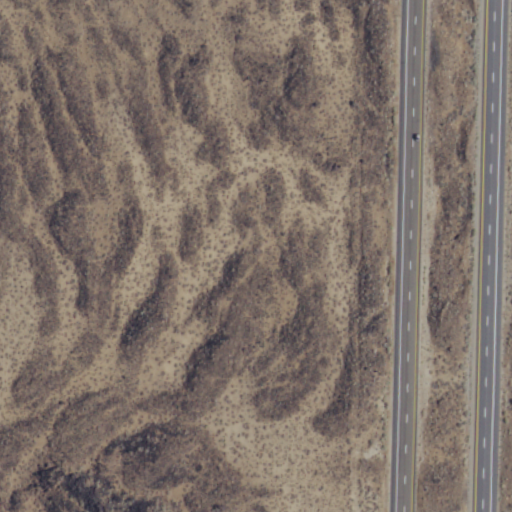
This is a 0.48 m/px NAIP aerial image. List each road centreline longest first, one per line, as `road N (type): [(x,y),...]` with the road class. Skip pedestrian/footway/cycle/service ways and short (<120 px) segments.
road 1 (trunk): [(415,0),(403,511)]
road 2 (trunk): [(488,511),(498,0)]
